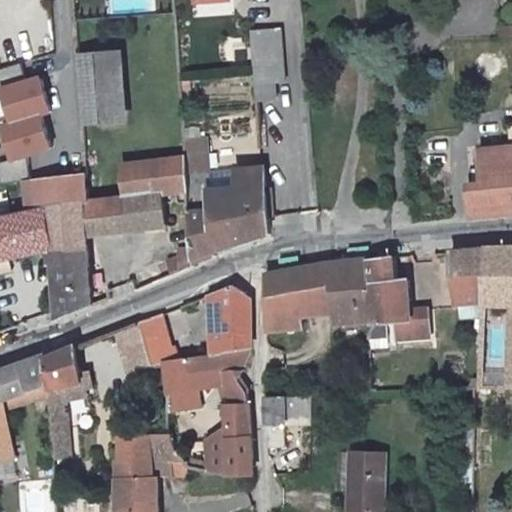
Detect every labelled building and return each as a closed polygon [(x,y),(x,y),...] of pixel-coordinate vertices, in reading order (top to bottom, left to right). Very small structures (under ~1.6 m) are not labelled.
[(154,0),(109,0),(110,13),(155,11),(154,0)] [(281,3),(253,4),(259,82),(287,81),(281,3)] [(120,122),(115,53),(77,56),(83,125),(120,122)] [(52,111),(42,78),(27,82),(22,63),(0,69),(0,91),(6,89),(16,123),(7,126),(17,159),(0,164),(3,184),(26,182),(33,181),(29,155),(53,148),(42,114),(52,111)] [(511,146),(508,147),(480,148),(483,191),(470,192),(472,218),(510,214),(511,214),(511,125),(510,125),(511,146)] [(187,157),(126,166),(129,196),(189,189),(187,157)] [(240,191),(190,194),(194,243),(194,248),(195,266),(217,257),(217,252),(233,247),(247,242),(271,235),(270,190),(267,190),(266,168),(236,170),(240,191)] [(86,174),(42,180),(46,208),(89,204),(89,201),(86,174)] [(33,181),(26,182),(29,213),(46,208),(42,180),(33,181)] [(129,196),(89,201),(89,204),(46,208),(49,249),(51,266),(54,265),(58,313),(59,322),(92,308),(88,235),(169,226),(170,246),(194,243),(190,194),(189,189),(129,196)] [(0,218),(0,260),(49,249),(46,208),(29,213),(0,218)] [(511,309),(511,246),(487,249),(483,302),(483,308),(511,309)] [(180,258),(158,263),(162,280),(195,266),(194,248),(179,249),(180,258)] [(487,249),(451,253),(457,304),(483,302),(487,249)] [(321,267),(265,276),(266,350),(305,347),(303,315),(336,313),(337,324),(379,320),(375,284),(402,280),(396,258),(342,263),(321,267)] [(402,280),(375,284),(379,320),(379,321),(373,331),(372,340),(392,339),(391,322),(400,321),(400,344),(432,343),(431,309),(416,310),(415,279),(402,280)] [(237,284),(210,290),(210,297),(216,356),(250,350),(250,294),(237,284)] [(142,336),(160,332),(157,317),(140,324),(142,336)] [(167,365),(160,332),(142,336),(149,368),(164,365),(167,365)] [(78,347),(49,359),(51,385),(54,433),(72,432),(69,387),(84,385),(82,374),(78,347)] [(167,365),(164,365),(170,395),(197,391),(208,389),(206,378),(225,376),(240,374),(250,350),(216,356),(167,365)] [(9,372),(0,374),(0,466),(19,463),(8,401),(51,385),(49,359),(49,356),(9,372)] [(84,385),(69,387),(70,400),(84,400),(84,392),(92,392),(91,374),(82,374),(84,385)] [(240,374),(225,376),(228,406),(251,407),(251,399),(236,382),(240,374)] [(197,391),(170,395),(172,413),(200,408),(197,391)] [(288,427),(289,414),(313,414),(314,396),(290,396),(267,397),(267,433),(269,433),(270,447),(287,446),(291,446),(288,427)] [(251,407),(228,406),(229,429),(230,441),(252,440),(251,418),(251,407)] [(229,429),(211,440),(213,472),(232,476),(230,441),(229,429)] [(173,436),(119,437),(118,511),(158,511),(158,476),(154,477),(154,460),(157,460),(157,455),(174,454),(173,436)] [(252,440),(230,441),(232,476),(254,476),(253,459),(252,440)] [(353,452),(346,451),(343,508),(350,509),(353,452)] [(387,453),(353,452),(350,509),(355,508),(354,511),(381,511),(382,511),(385,509),(387,453)]
